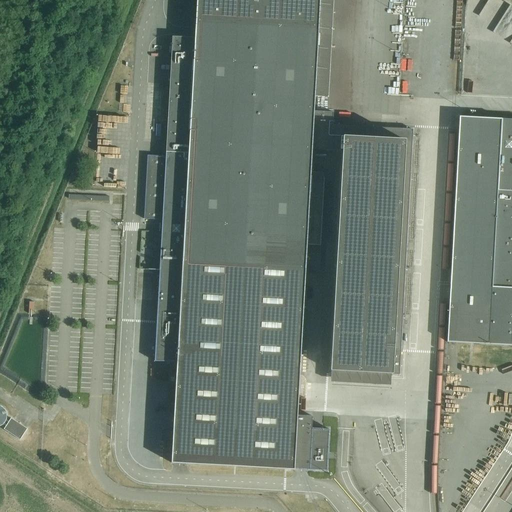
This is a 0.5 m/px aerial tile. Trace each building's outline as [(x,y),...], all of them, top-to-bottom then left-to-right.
[(176,364),(177,364),(171,463),(294,470),(294,469),(302,470),(327,471),(329,429),(312,428),(312,416),(297,416),(305,270),(319,271),(321,246),(311,245),(307,245),(312,149),(342,151),(343,126),(333,125),(333,112),(314,111),(320,0),(196,0),(195,38),(172,37),(160,251),(159,251),(152,270),(145,269),(145,270),(159,271),(154,362),(176,363),(176,364)] [(355,11),(356,36),(366,36),(366,17),(365,17),(365,11),(355,11)] [(364,94),(364,68),(353,68),(354,94),(364,94)] [(352,99),(352,108),(361,108),(361,99),(352,99)] [(100,113),(98,144),(107,145),(108,127),(127,128),(127,122),(117,122),(118,114),(100,113)] [(447,342),(511,346),(511,338),(511,119),(459,117),(447,342)] [(330,371),(399,375),(413,129),(343,126),(342,151),(330,371)] [(114,146),(99,145),(98,160),(113,160),(114,146)] [(0,424),(9,424),(8,405),(0,405),(0,424)] [(22,437),(28,427),(13,417),(7,428),(22,437)] [(452,472),(443,473),(443,483),(452,483),(452,472)]
